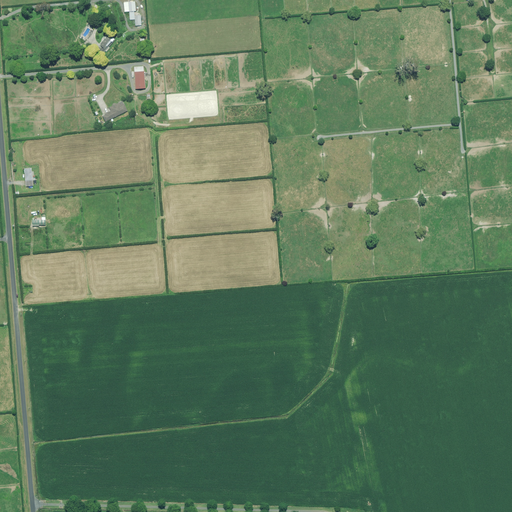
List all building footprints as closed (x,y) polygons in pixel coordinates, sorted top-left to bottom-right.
[(136,2),(124,2),(125,12),(130,12),(130,20),(135,20),(136,26),(142,26),(141,15),(135,16),(135,11),(136,11),(136,2)] [(109,34),(101,45),(100,45),(101,46),(96,53),(102,58),(111,48),(110,48),(116,40),(109,34)] [(146,89),(144,67),(134,67),(136,89),(146,89)] [(113,104),(113,106),(110,107),(112,111),(106,114),(106,115),(104,117),(106,122),(128,111),(124,105),(122,101),(116,104),(115,103),(113,104)] [(34,186),(32,168),(25,169),(27,187),(34,186)]
